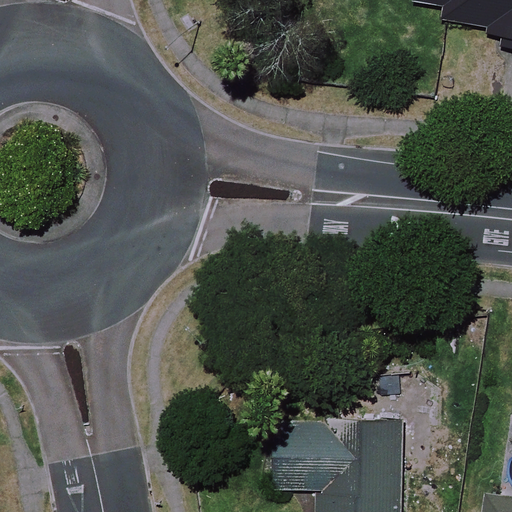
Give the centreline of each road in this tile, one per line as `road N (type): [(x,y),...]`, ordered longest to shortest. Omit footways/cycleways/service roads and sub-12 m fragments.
road 1 (tertiary): [(511,214),(157,184)]
road 2 (residential): [(62,291),(102,511)]
road 3 (tertiary): [(60,56),(121,89),(142,117),(157,184)]
road 4 (tertiary): [(157,184),(127,253),(98,277),(62,291)]
